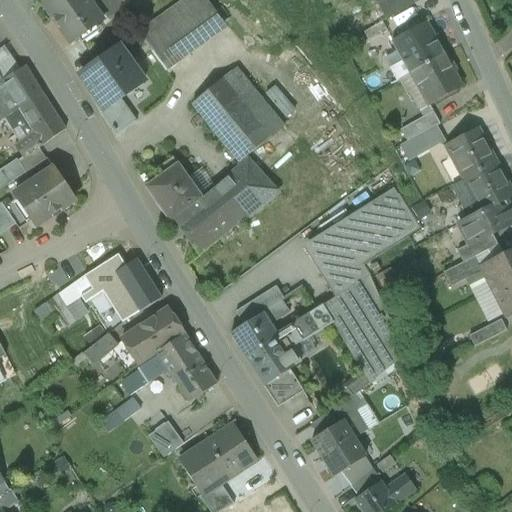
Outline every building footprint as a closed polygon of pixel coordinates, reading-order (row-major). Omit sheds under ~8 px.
[(86,0),(52,0),(44,6),(72,45),(103,23),(86,0)] [(92,0),(107,20),(126,7),(127,6),(122,0),(92,0)] [(144,9),(137,0),(122,0),(127,6),(126,7),(133,16),(144,9)] [(206,0),(185,0),(139,34),(152,52),(162,45),(177,64),(227,29),(206,0)] [(408,0),(397,0),(380,10),(387,21),(413,6),(408,0)] [(435,38),(427,23),(393,42),(403,61),(411,75),(448,54),(438,36),(435,38)] [(382,24),(365,33),(370,43),(388,33),(382,24)] [(177,64),(162,45),(152,52),(166,72),(177,64)] [(26,67),(20,71),(4,48),(0,50),(0,78),(2,83),(19,111),(43,96),(44,96),(26,67)] [(144,84),(118,48),(80,76),(105,111),(106,112),(120,101),(144,84)] [(448,54),(411,75),(429,108),(463,89),(455,74),(458,72),(448,54)] [(403,61),(383,72),(391,86),(411,75),(403,61)] [(283,127),(236,69),(224,79),(271,137),(283,127)] [(0,78),(0,122),(4,120),(5,120),(19,111),(2,83),(0,78)] [(201,198),(194,204),(219,240),(243,221),(247,225),(250,222),(273,248),(305,222),(247,158),(271,137),(224,79),(192,105),(241,165),(201,198)] [(279,85),(268,92),(285,119),(296,112),(279,85)] [(19,111),(5,120),(12,133),(19,128),(26,139),(34,133),(42,147),(65,130),(43,96),(19,111)] [(136,123),(120,101),(106,112),(105,111),(100,114),(116,137),(136,123)] [(433,114),(401,131),(408,143),(413,141),(434,129),(440,126),(433,114)] [(19,128),(12,133),(5,120),(4,120),(18,144),(26,139),(19,128)] [(434,129),(413,141),(419,153),(441,141),(434,129)] [(477,130),(444,147),(451,160),(455,158),(467,179),(495,164),(477,130)] [(18,144),(14,147),(23,160),(42,147),(34,133),(26,139),(18,144)] [(26,174),(46,160),(40,151),(20,164),(26,174)] [(201,198),(172,159),(154,172),(159,179),(146,189),(170,223),(173,220),(199,257),(219,240),(194,204),(201,198)] [(32,184),(54,170),(47,160),(46,160),(26,174),(25,174),(32,184)] [(17,161),(0,172),(0,190),(25,174),(17,161)] [(511,194),(495,164),(467,179),(478,200),(474,202),(481,214),(481,215),(506,202),(511,199),(511,194)] [(32,184),(14,196),(35,228),(75,201),(54,170),(32,184)] [(395,188),(302,247),(335,299),(370,277),(364,267),(421,230),(395,188)] [(511,213),(506,202),(481,215),(481,214),(477,217),(472,215),(464,219),(462,224),(459,226),(469,246),(470,247),(492,236),(511,225),(511,213)] [(2,205),(0,205),(0,235),(15,225),(2,205)] [(457,252),(469,246),(459,226),(447,232),(457,252)] [(475,258),(498,246),(492,236),(470,247),(469,246),(457,252),(464,264),(475,258)] [(498,246),(475,258),(481,269),(503,257),(498,246)] [(481,269),(482,272),(493,294),(511,284),(511,252),(503,257),(481,269)] [(140,313),(116,274),(126,268),(119,256),(85,278),(93,291),(81,298),(85,304),(103,293),(116,313),(123,324),(140,313)] [(464,264),(444,274),(451,288),(482,272),(481,269),(475,258),(464,264)] [(161,300),(136,261),(126,268),(116,274),(140,313),(161,300)] [(335,299),(314,313),(324,329),(332,324),(364,376),(369,384),(370,385),(401,360),(406,357),(370,277),(335,299)] [(85,278),(58,295),(67,308),(79,300),(81,298),(93,291),(85,278)] [(511,284),(493,294),(506,318),(511,315),(511,284)] [(276,287),(235,313),(243,327),(262,315),(282,302),(285,301),(276,287)] [(58,295),(51,300),(68,327),(88,314),(79,300),(67,308),(58,295)] [(68,327),(51,300),(32,313),(39,323),(52,317),(61,331),(68,327)] [(282,302),(262,315),(269,326),(289,313),(282,302)] [(168,310),(121,341),(121,342),(138,366),(157,354),(184,336),(184,335),(168,310)] [(276,337),(244,357),(263,386),(289,370),(280,353),(301,340),(302,342),(324,329),(314,313),(276,337)] [(243,327),(230,335),(244,357),(276,337),(269,326),(262,315),(243,327)] [(501,321),(469,338),(474,348),(506,332),(501,321)] [(108,335),(83,355),(92,367),(101,360),(118,347),(115,344),(108,335)] [(184,336),(157,354),(158,357),(168,372),(176,384),(203,365),(184,336)] [(121,342),(115,344),(118,347),(101,360),(104,365),(111,359),(125,377),(138,366),(121,342)] [(158,357),(138,370),(139,373),(147,385),(168,372),(158,357)] [(203,365),(176,384),(189,404),(195,400),(198,404),(204,400),(202,396),(216,386),(203,365)] [(289,370),(263,386),(278,408),(303,392),(289,370)] [(139,373),(121,385),(130,397),(147,385),(139,373)] [(349,399),(369,384),(364,376),(344,389),(344,393),(349,399)] [(354,396),(335,410),(342,422),(354,414),(358,402),(354,396)] [(133,400),(116,412),(118,415),(124,422),(140,410),(133,400)] [(354,414),(364,429),(375,422),(362,400),(358,402),(354,414)] [(335,410),(312,427),(318,437),(342,422),(335,410)] [(116,412),(106,419),(109,422),(118,415),(116,412)] [(364,429),(354,414),(342,422),(351,437),(364,429)] [(318,437),(311,441),(323,460),(354,441),(351,437),(342,422),(318,437)] [(168,423),(148,437),(164,459),(183,445),(168,423)] [(181,461),(202,495),(221,483),(254,463),(233,429),(181,461)] [(354,441),(323,460),(334,478),(341,475),(365,459),(354,441)] [(365,459),(341,475),(350,487),(371,470),(371,469),(365,459)] [(424,460),(414,467),(420,475),(430,468),(424,460)] [(371,470),(350,487),(357,498),(380,483),(371,470)] [(357,498),(353,501),(360,511),(388,511),(396,507),(395,506),(415,491),(403,476),(384,490),(380,483),(357,498)] [(2,483),(0,484),(0,497),(9,492),(3,481),(2,482),(2,483)] [(210,511),(223,511),(234,506),(221,483),(202,495),(200,496),(210,511)] [(9,492),(0,497),(0,511),(5,511),(19,504),(10,491),(9,492)]
